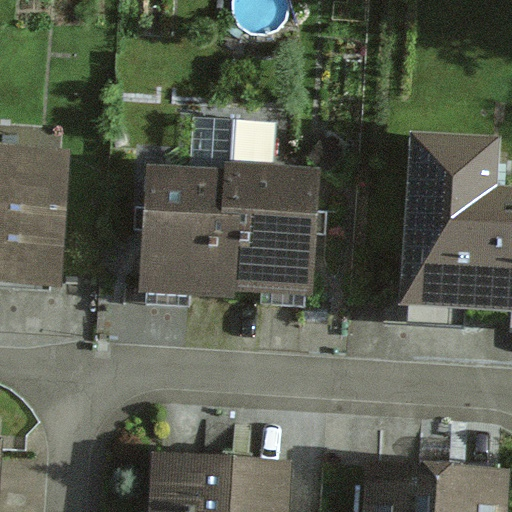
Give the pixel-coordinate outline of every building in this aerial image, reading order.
[(511,208),(492,207),(495,154),(418,149),(408,310),(511,315),(511,208)] [(0,164),(0,297),(63,301),(70,168),(0,164)] [(228,299),(304,302),(309,185),(232,182),(232,186),(228,299)] [(227,304),(228,299),(232,186),(153,183),(148,301),(227,304)] [(150,511),(287,511),(290,470),(153,462),(150,511)] [(360,511),(509,511),(511,481),(363,473),(360,511)]
